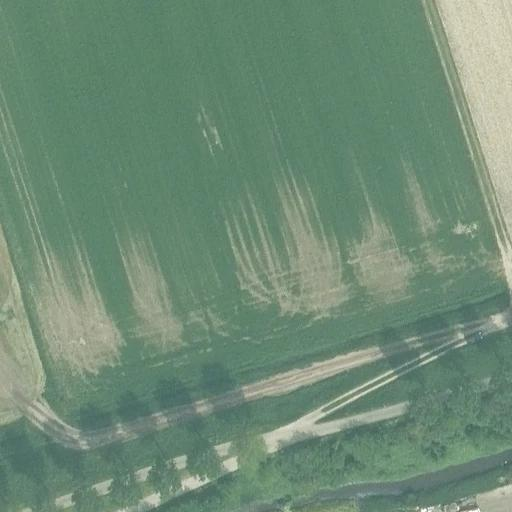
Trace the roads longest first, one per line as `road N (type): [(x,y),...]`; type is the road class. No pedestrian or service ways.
road 1 (track): [(0,463),(511,313)]
road 2 (track): [(511,288),(421,0)]
road 3 (track): [(269,442),(511,315)]
road 4 (unclassified): [(269,442),(511,375)]
road 5 (unclassified): [(34,511),(202,455),(269,442)]
road 6 (unclassified): [(132,511),(269,442)]
